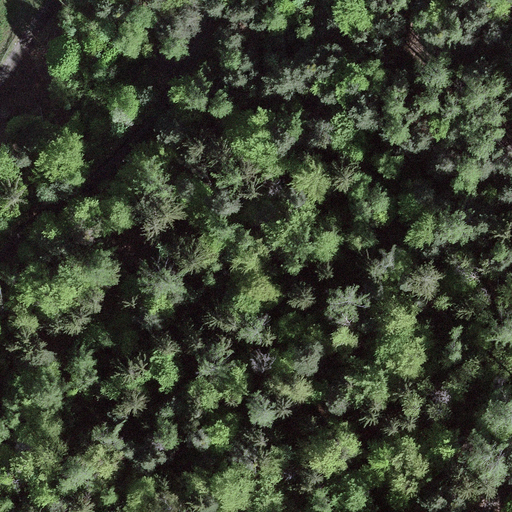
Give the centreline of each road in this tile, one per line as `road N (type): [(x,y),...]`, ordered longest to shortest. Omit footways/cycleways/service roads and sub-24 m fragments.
road 1 (track): [(156,113),(0,256)]
road 2 (unclassified): [(156,113),(195,44),(207,0)]
